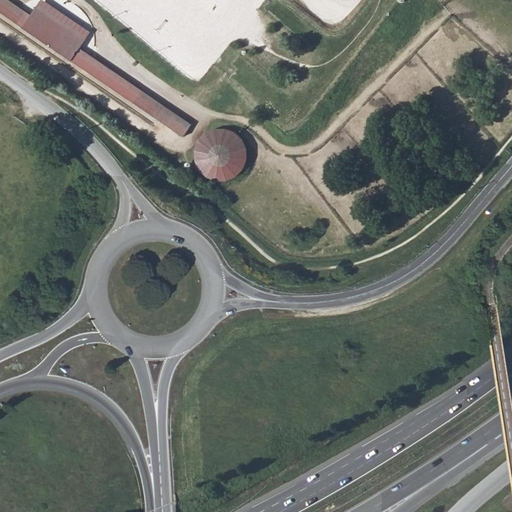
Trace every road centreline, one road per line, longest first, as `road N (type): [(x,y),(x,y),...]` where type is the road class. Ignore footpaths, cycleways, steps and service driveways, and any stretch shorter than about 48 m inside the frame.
road 1 (trunk): [(511,363),(279,511)]
road 2 (tertiary): [(307,303),(371,292),(429,261),(511,168)]
road 3 (trunk): [(31,381),(78,387),(109,404),(132,435),(150,511)]
road 4 (tertiary): [(0,71),(74,127),(115,172)]
road 5 (trunk): [(366,511),(492,429)]
road 6 (trunk): [(97,282),(77,314),(0,356)]
road 7 (trunk): [(404,511),(483,452),(492,429)]
